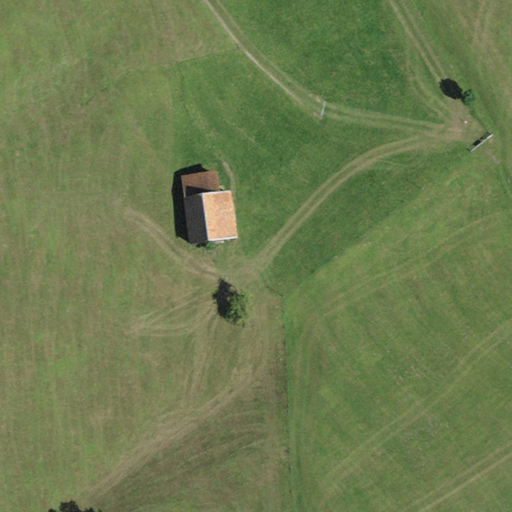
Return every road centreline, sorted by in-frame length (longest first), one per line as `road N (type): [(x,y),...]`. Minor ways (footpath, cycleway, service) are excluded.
road 1 (track): [(479,150),(329,118),(278,86),(203,0)]
road 2 (track): [(401,0),(479,150)]
